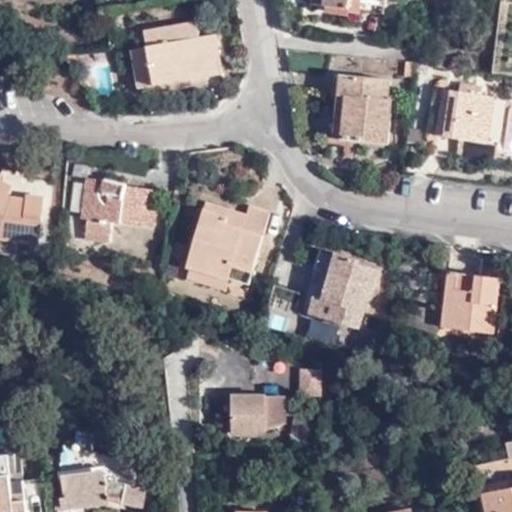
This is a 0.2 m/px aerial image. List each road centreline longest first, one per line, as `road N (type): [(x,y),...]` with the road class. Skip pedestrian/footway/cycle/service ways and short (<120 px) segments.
road 1 (residential): [(275,120),(307,188),(356,204),(511,227)]
road 2 (residential): [(27,129),(275,120)]
road 3 (residential): [(251,0),(275,120)]
